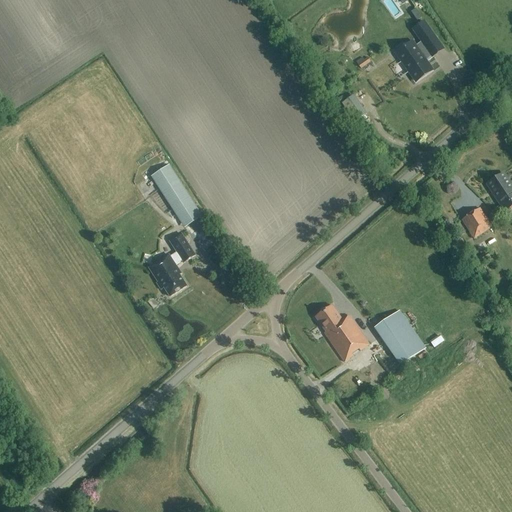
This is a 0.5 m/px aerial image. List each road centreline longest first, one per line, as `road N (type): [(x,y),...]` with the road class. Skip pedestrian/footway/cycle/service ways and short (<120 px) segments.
road 1 (tertiary): [(274,294),(511,84)]
road 2 (tertiary): [(24,511),(222,339)]
road 3 (tertiary): [(405,511),(279,346)]
